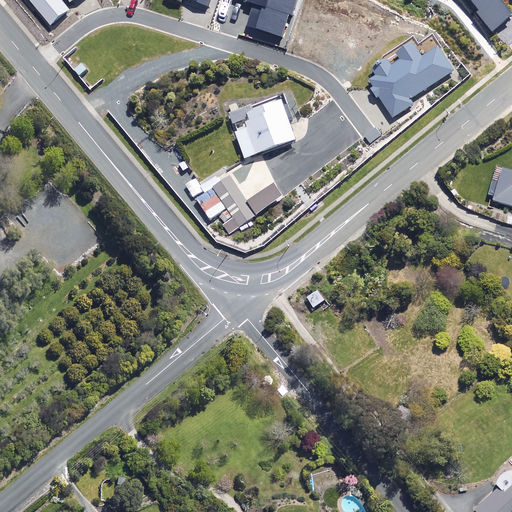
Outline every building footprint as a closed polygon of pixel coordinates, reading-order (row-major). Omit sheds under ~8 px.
[(67,0),(69,2),(71,0),(29,0),(51,25),(70,9),(61,0),(67,0)] [(246,25),(283,36),(290,14),(293,15),(297,0),(246,0),(246,1),(253,3),(246,25)] [(468,0),(477,11),(475,12),(490,32),(511,14),(511,13),(501,0),(468,0)] [(373,81),(368,84),(393,122),(413,108),(407,99),(452,70),(434,44),(421,53),(413,40),(396,51),(401,58),(394,63),(389,56),(374,65),(376,69),(369,74),(373,81)] [(295,139),(280,97),(229,115),(244,158),(295,139)] [(233,137),(224,121),(180,144),(189,161),(233,137)] [(280,189),(257,157),(213,187),(233,216),(224,222),(231,233),(280,200),(275,193),(280,189)] [(511,176),(499,173),(497,182),(492,181),(488,195),(492,197),(491,200),(511,206),(511,176)] [(203,191),(196,179),(186,185),(193,197),(203,191)] [(225,210),(213,189),(197,199),(209,220),(225,210)] [(511,472),(510,470),(504,471),(499,475),(496,483),(496,484),(498,487),(474,510),(476,511),(510,511),(511,511),(511,472)]
